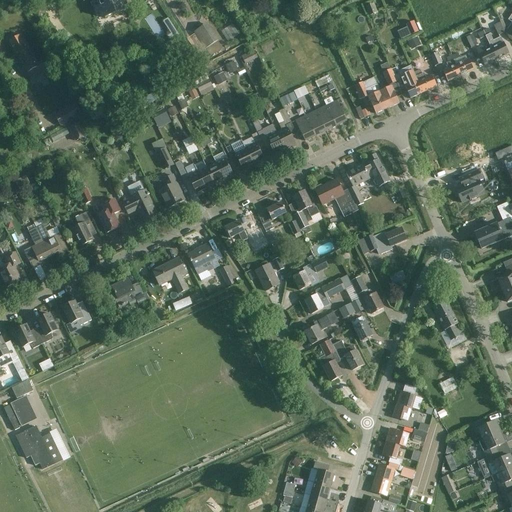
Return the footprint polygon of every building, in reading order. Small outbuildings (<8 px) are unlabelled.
[(97,0),(104,19),(127,10),(123,0),(97,0)] [(274,7),(270,0),(263,0),(268,10),(274,7)] [(373,4),(365,7),(369,16),(377,13),(373,4)] [(161,42),(176,32),(166,18),(159,23),(152,13),(144,18),(161,42)] [(499,21),(500,23),(505,33),(507,32),(505,27),(505,26),(502,20),(499,21)] [(411,36),(419,32),(414,21),(406,25),(407,27),(397,32),(400,40),(411,35),(411,36)] [(499,36),(505,33),(500,23),(494,26),(499,36)] [(194,32),(205,50),(206,49),(211,56),(222,49),(217,41),(218,41),(207,24),(194,32)] [(491,49),(492,49),(497,60),(509,54),(501,37),(493,41),(491,34),(487,26),(482,28),(486,36),(491,49)] [(257,34),(255,28),(247,32),(249,38),(257,34)] [(480,39),(486,36),(482,28),(483,31),(477,34),(480,39)] [(20,35),(9,41),(27,73),(38,67),(20,35)] [(471,48),(478,45),(473,35),(466,38),(471,48)] [(412,50),(421,46),(417,37),(408,41),(412,50)] [(492,49),(491,49),(485,52),(482,46),(476,49),(484,66),(497,60),(492,49)] [(245,64),(258,58),(254,50),(242,56),(245,64)] [(435,67),(442,64),(438,53),(430,56),(435,67)] [(454,61),(454,60),(452,56),(446,58),(448,63),(446,63),(449,69),(443,72),(448,82),(461,76),(456,66),(454,61)] [(461,76),(475,70),(470,60),(462,63),(456,66),(461,76)] [(225,66),(229,75),(238,71),(234,61),(225,66)] [(413,73),(413,71),(411,66),(398,72),(405,88),(410,99),(424,93),(419,82),(415,72),(413,73)] [(396,83),(391,70),(383,73),(388,86),(396,83)] [(419,82),(424,93),(437,87),(432,76),(426,79),(424,73),(422,74),(420,70),(415,72),(419,82)] [(226,80),(222,73),(214,77),(218,84),(226,80)] [(327,77),(315,83),(318,88),(330,83),(327,77)] [(388,109),(380,92),(373,78),(354,86),(361,101),(368,97),(371,103),(375,114),(388,109)] [(209,80),(197,86),(199,92),(212,86),(209,80)] [(154,85),(138,98),(145,107),(161,94),(154,85)] [(380,92),(388,109),(399,104),(394,93),(392,86),(380,92)] [(298,99),(305,96),(302,88),(294,92),(298,99)] [(189,92),(193,101),(200,97),(196,89),(189,92)] [(184,100),(176,103),(180,110),(187,106),(184,100)] [(337,101),(326,106),(336,126),(347,121),(337,101)] [(171,118),(178,114),(173,103),(165,106),(171,118)] [(81,115),(75,105),(65,110),(70,120),(81,115)] [(326,131),(316,111),(313,105),(303,110),(306,117),(316,136),(326,131)] [(326,106),(316,111),(326,131),(336,126),(326,106)] [(164,109),(152,115),(154,118),(155,122),(167,116),(165,113),(164,109)] [(282,131),(277,133),(285,151),(296,146),(291,137),(286,126),(291,124),(284,109),(279,112),(284,122),(279,125),(282,131)] [(364,118),(371,116),(368,109),(361,111),(364,118)] [(316,136),(306,117),(295,122),(305,142),(316,136)] [(75,142),(87,137),(80,122),(68,127),(75,142)] [(263,130),(257,133),(260,139),(265,136),(263,130)] [(257,133),(251,136),(254,141),(260,139),(257,133)] [(277,133),(267,138),(271,147),(275,156),(285,151),(277,133)] [(190,136),(181,140),(188,154),(197,150),(190,136)] [(204,139),(207,146),(212,143),(208,137),(204,139)] [(202,148),(207,146),(204,139),(199,141),(202,148)] [(242,141),(226,149),(232,161),(237,158),(241,166),(244,172),(254,166),(245,149),(242,141)] [(256,144),(245,149),(254,166),(264,161),(260,153),(256,144)] [(164,170),(174,166),(166,149),(157,154),(164,170)] [(224,181),(234,176),(226,160),(227,159),(224,152),(213,157),(216,164),(224,181)] [(354,202),(358,211),(359,211),(357,207),(365,203),(356,187),(370,179),(370,178),(373,176),(379,187),(390,182),(375,154),(368,158),(370,161),(363,165),(346,174),(353,188),(348,190),(354,202)] [(175,164),(178,170),(183,168),(180,161),(175,164)] [(207,169),(215,186),(224,181),(216,164),(207,169)] [(197,195),(206,190),(198,173),(194,166),(184,170),(197,195)] [(198,173),(206,190),(215,186),(207,169),(198,173)] [(460,191),(457,192),(462,204),(469,200),(470,201),(471,201),(470,200),(476,197),(477,198),(478,198),(477,197),(482,195),(484,194),(479,184),(479,182),(483,180),(479,170),(459,179),(462,186),(458,188),(460,191)] [(180,191),(173,176),(164,181),(167,188),(160,191),(168,209),(184,201),(180,191)] [(343,193),(337,180),(323,187),(320,185),(315,188),(315,191),(322,206),(335,200),(344,218),(358,211),(354,202),(348,190),(343,193)] [(143,192),(138,183),(128,188),(132,197),(131,198),(131,199),(123,203),(128,215),(137,210),(143,221),(157,214),(146,190),(143,192)] [(400,201),(405,198),(399,188),(395,190),(400,201)] [(91,202),(86,190),(79,193),(85,205),(91,202)] [(293,197),(295,203),(289,206),(296,221),(302,232),(301,232),(303,236),(312,232),(302,212),(307,209),(311,218),(319,213),(316,207),(313,209),(305,191),(293,197)] [(120,227),(114,215),(121,211),(115,199),(101,206),(104,212),(98,216),(107,234),(120,227)] [(272,221),(280,217),(284,224),(289,221),(286,214),(287,213),(281,203),(267,210),(272,221)] [(93,240),(86,226),(91,224),(86,213),(75,218),(79,226),(73,229),(81,246),(93,240)] [(511,223),(510,219),(496,224),(475,234),(481,250),(511,236),(511,223)] [(240,221),(225,228),(230,239),(238,235),(242,242),(248,239),(244,232),(245,232),(240,221)] [(296,221),(289,225),(294,236),(301,232),(302,232),(296,221)] [(50,238),(44,225),(42,222),(35,225),(36,229),(50,257),(56,254),(58,257),(69,252),(60,234),(50,238)] [(50,257),(36,229),(35,229),(33,226),(27,228),(35,246),(32,248),(31,248),(24,251),(33,270),(45,264),(43,260),(50,257)] [(266,233),(271,244),(279,240),(274,229),(266,233)] [(373,237),(378,249),(381,255),(393,250),(392,247),(407,241),(402,229),(386,235),(385,232),(373,237)] [(378,249),(373,237),(373,236),(358,242),(364,255),(378,249)] [(188,256),(195,269),(198,276),(208,271),(209,272),(216,269),(211,261),(215,259),(208,245),(197,250),(197,251),(188,256)] [(21,281),(14,268),(21,264),(15,252),(3,258),(7,267),(0,269),(0,272),(7,287),(21,281)] [(272,261),(277,271),(283,268),(278,258),(272,261)] [(304,272),(293,278),(300,291),(310,286),(311,286),(319,282),(315,274),(329,268),(324,258),(303,269),(304,272)] [(159,286),(171,280),(179,295),(188,290),(181,276),(186,273),(179,259),(153,272),(159,286)] [(269,265),(255,271),(266,292),(280,285),(269,265)] [(234,280),(233,277),(237,275),(233,269),(230,271),(228,266),(219,270),(226,284),(234,280)] [(502,292),(511,287),(511,266),(506,269),(508,275),(498,280),(499,283),(497,284),(502,292)] [(392,285),(405,278),(402,271),(389,277),(392,285)] [(312,315),(324,309),(330,305),(327,300),(352,287),(347,276),(315,292),(317,295),(305,302),(312,315)] [(361,294),(367,291),(360,277),(351,282),(357,296),(361,294)] [(138,283),(131,287),(128,280),(112,288),(118,299),(116,300),(120,309),(129,304),(130,306),(137,303),(138,306),(147,301),(138,283)] [(511,287),(502,292),(504,301),(506,300),(508,303),(511,301),(511,287)] [(367,291),(361,294),(372,315),(384,309),(376,294),(370,297),(367,291)] [(339,309),(344,319),(355,313),(356,315),(364,310),(359,299),(339,309)] [(451,341),(463,334),(445,300),(432,306),(445,331),(446,331),(451,341)] [(68,304),(69,305),(63,308),(71,324),(78,321),(80,326),(92,321),(86,309),(80,312),(75,302),(74,303),(73,301),(68,304)] [(37,333),(43,344),(53,340),(52,334),(58,331),(50,314),(45,317),(44,315),(39,318),(39,319),(38,320),(43,330),(37,333)] [(323,339),(320,332),(332,326),(327,316),(312,324),(314,327),(305,332),(312,345),(323,339)] [(364,321),(362,317),(351,323),(361,342),(373,336),(365,321),(364,321)] [(43,344),(37,333),(32,336),(27,326),(26,326),(25,324),(19,327),(20,329),(15,331),(23,348),(29,345),(33,349),(43,344)] [(6,348),(1,338),(0,338),(0,367),(3,368),(20,360),(18,357),(12,345),(6,348)] [(330,340),(329,341),(333,349),(340,362),(341,362),(340,360),(345,358),(352,371),(363,366),(356,351),(353,346),(346,350),(341,341),(333,346),(330,340)] [(329,341),(319,345),(324,355),(320,357),(325,367),(323,368),(331,382),(343,376),(336,364),(340,362),(333,349),(329,341)] [(480,370),(476,362),(458,371),(462,379),(480,370)] [(445,395),(458,388),(453,378),(439,384),(445,395)] [(27,380),(10,387),(15,398),(32,391),(27,380)] [(397,405),(412,409),(416,396),(401,392),(397,405)] [(13,429),(36,419),(25,396),(3,406),(13,429)] [(408,422),(412,409),(397,405),(393,418),(408,422)] [(484,440),(500,433),(499,431),(500,430),(497,422),(496,423),(496,422),(487,426),(484,419),(472,425),(477,436),(481,434),(484,440)] [(427,432),(429,425),(421,423),(419,430),(427,432)] [(69,458),(57,429),(40,436),(36,425),(14,434),(24,458),(30,456),(34,465),(38,463),(41,469),(69,458)] [(60,426),(56,428),(70,456),(74,454),(60,426)] [(390,429),(386,442),(400,447),(400,446),(405,448),(408,441),(409,435),(404,433),(390,429)] [(424,443),(427,434),(415,430),(412,440),(424,443)] [(486,459),(499,454),(496,448),(505,444),(504,442),(505,441),(502,434),(501,434),(500,433),(484,440),(488,450),(483,452),(486,459)] [(396,460),(400,447),(386,442),(382,456),(396,460)] [(445,455),(453,452),(455,445),(447,443),(445,455)] [(492,476),(511,467),(511,456),(510,457),(510,456),(501,459),(499,454),(486,459),(489,464),(487,465),(492,476)] [(292,463),(297,468),(302,462),(297,457),(292,463)] [(315,462),(313,470),(311,469),(308,481),(315,483),(315,484),(330,488),(334,475),(328,473),(330,466),(315,462)] [(375,479),(391,484),(395,470),(379,465),(375,479)] [(403,467),(400,476),(411,479),(414,471),(403,467)] [(501,492),(511,487),(511,484),(511,481),(511,480),(511,467),(492,476),(491,476),(494,483),(497,481),(501,492)] [(447,476),(441,479),(444,486),(450,483),(447,476)] [(387,497),(391,484),(375,479),(371,492),(387,497)] [(285,489),(294,492),(295,486),(287,483),(285,489)] [(311,496),(327,501),(330,488),(315,484),(311,496)] [(511,487),(501,492),(506,503),(510,502),(511,505),(511,487)] [(294,492),(285,489),(283,495),(292,497),(294,492)] [(397,505),(399,498),(390,495),(388,502),(397,505)] [(307,510),(316,511),(323,511),(327,501),(311,496),(307,510)] [(386,511),(388,507),(368,501),(364,511),(386,511)] [(410,511),(413,511),(416,503),(408,501),(405,510),(410,511)]
